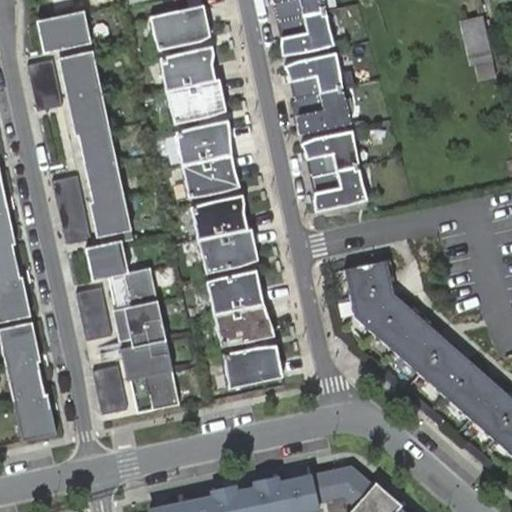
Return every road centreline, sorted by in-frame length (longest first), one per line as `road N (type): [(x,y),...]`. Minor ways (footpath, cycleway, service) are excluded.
road 1 (residential): [(0,27),(95,473)]
road 2 (residential): [(337,417),(251,0)]
road 3 (residential): [(95,473),(337,417)]
road 4 (residential): [(337,417),(376,423),(477,511)]
